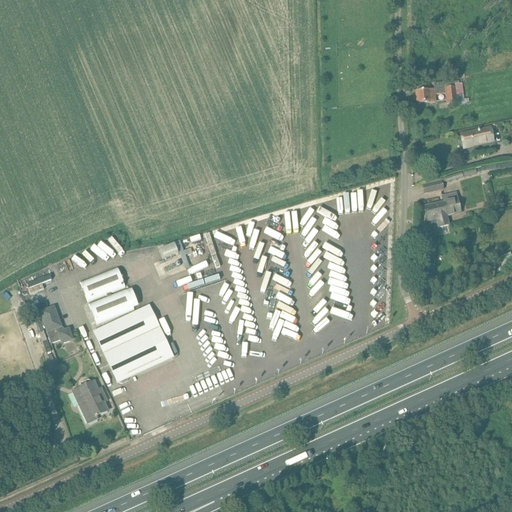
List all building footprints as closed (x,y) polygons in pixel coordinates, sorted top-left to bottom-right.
[(444,89),(415,92),(417,105),(435,103),(435,95),(445,94),(446,104),(456,103),(457,105),(469,104),(468,99),(464,100),(462,87),(455,88),(454,82),(444,83),(444,89)] [(493,142),(490,129),(461,135),(463,148),(493,142)] [(440,182),(422,186),(424,195),(443,190),(441,184),(446,183),(463,178),(461,173),(440,180),(440,182)] [(442,197),(443,203),(446,203),(449,216),(460,214),(456,194),(442,197)] [(441,203),(424,207),(427,222),(428,221),(429,225),(436,223),(438,229),(449,226),(447,217),(449,216),(446,203),(443,203),(441,203)] [(422,242),(421,278),(433,278),(435,242),(422,242)] [(174,244),(160,250),(164,260),(178,254),(174,244)] [(498,258),(503,270),(511,266),(511,258),(510,253),(498,258)] [(125,289),(118,269),(80,283),(87,303),(125,289)] [(30,295),(42,291),(40,285),(51,282),(49,276),(27,284),(30,295)] [(134,311),(126,289),(88,304),(96,326),(134,311)] [(34,296),(31,298),(35,307),(47,302),(42,292),(34,296)] [(172,357),(148,306),(93,332),(117,383),(172,357)] [(53,307),(38,313),(50,344),(60,341),(64,343),(69,342),(71,337),(69,332),(64,330),(60,332),(59,328),(60,327),(53,307)] [(35,323),(39,334),(44,332),(40,321),(35,323)] [(42,343),(46,354),(51,352),(47,341),(42,343)] [(56,368),(51,355),(44,357),(49,370),(56,368)] [(79,389),(85,402),(78,405),(88,425),(97,420),(96,418),(97,417),(97,416),(107,411),(103,404),(107,402),(101,389),(97,390),(93,382),(91,383),(90,382),(88,381),(81,384),(81,386),(81,388),(79,389)]
